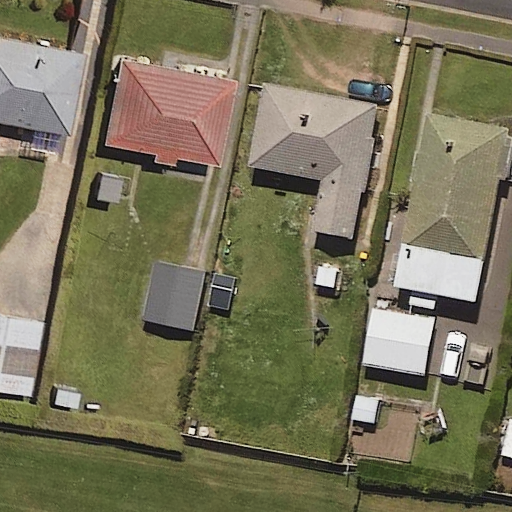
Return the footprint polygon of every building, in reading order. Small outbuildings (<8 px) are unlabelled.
[(76,43),(0,28),(0,111),(61,123),(76,43)] [(115,47),(100,133),(147,142),(145,153),(169,157),(171,146),(211,153),(227,68),(115,47)] [(383,101),(270,79),(255,159),(327,172),(317,222),(358,230),(383,101)] [(511,122),(434,105),(395,275),(413,279),(409,299),(438,305),(443,286),(478,294),(511,142),(511,122)] [(124,171),(91,165),(86,195),(119,200),(124,171)] [(207,266),(159,256),(146,314),(194,324),(207,266)] [(437,314),(377,303),(367,359),(427,370),(437,314)] [(35,312),(0,306),(0,380),(24,385),(35,312)] [(511,413),(509,413),(500,455),(511,457),(511,413)]
